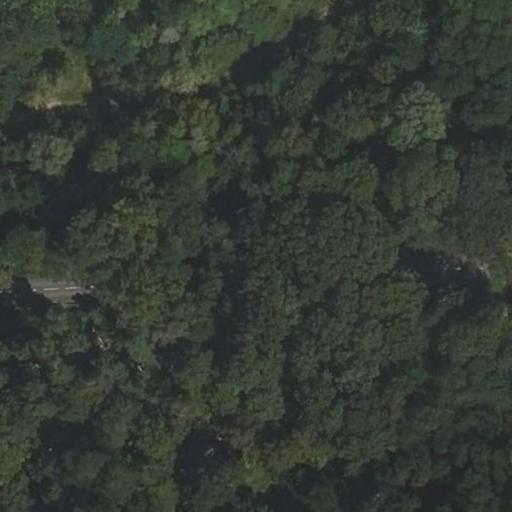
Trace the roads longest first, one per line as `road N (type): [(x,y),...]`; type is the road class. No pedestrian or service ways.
road 1 (tertiary): [(0,283),(511,278)]
road 2 (track): [(360,0),(178,91),(103,110),(52,102),(0,136)]
road 3 (track): [(0,184),(55,180),(105,144),(103,110),(64,22),(41,0)]
